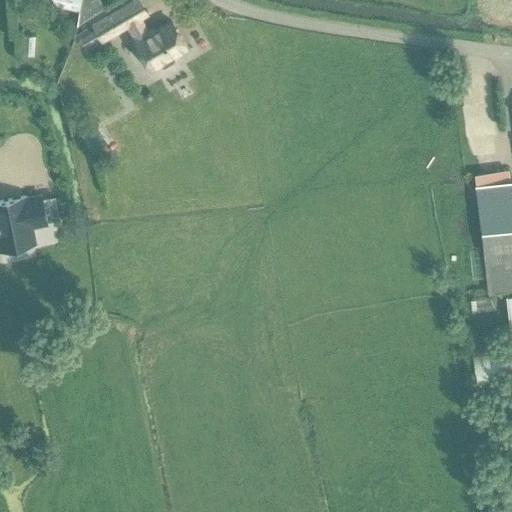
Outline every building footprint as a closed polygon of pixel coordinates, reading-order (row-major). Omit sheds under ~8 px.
[(81,0),(53,0),(53,6),(79,11),(81,0)] [(81,0),(79,11),(77,25),(105,8),(100,0),(81,0)] [(172,56),(186,48),(171,21),(148,34),(139,18),(146,14),(137,0),(135,0),(92,25),(101,41),(127,26),(136,41),(134,42),(150,69),(158,64),(160,67),(164,68),(173,62),(174,59),(172,56)] [(95,38),(89,27),(77,34),(83,45),(95,38)] [(92,128),(83,134),(95,153),(109,144),(98,128),(97,126),(92,128)] [(511,179),(492,182),(491,175),(478,176),(479,183),(476,183),(484,262),(511,257),(511,179)] [(0,249),(34,243),(30,226),(46,223),(46,222),(58,219),(54,197),(41,200),(40,196),(25,199),(24,196),(0,201),(0,249)] [(511,257),(484,262),(487,294),(511,291),(511,257)] [(478,387),(511,382),(511,339),(473,344),(478,387)]
